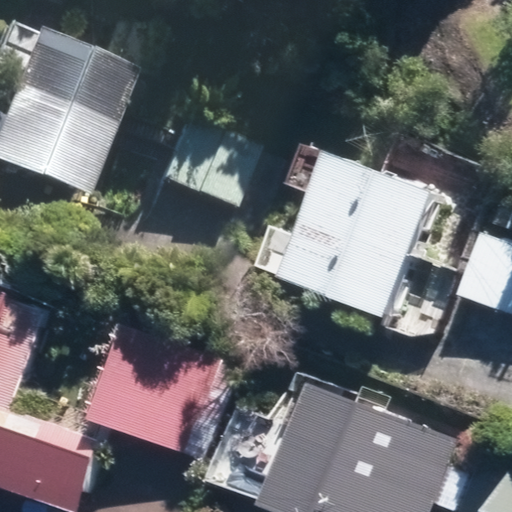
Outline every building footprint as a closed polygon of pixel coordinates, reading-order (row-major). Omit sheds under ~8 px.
[(46,32),(0,142),(0,148),(84,183),(133,68),(46,32)] [(233,203),(257,146),(208,126),(185,183),(233,203)] [(410,307),(453,197),(369,165),(326,275),(410,307)] [(511,244),(504,242),(482,295),(511,306),(511,244)] [(0,464),(90,498),(112,439),(0,396),(0,389),(33,302),(0,289),(0,464)] [(214,456),(244,373),(170,347),(141,430),(214,456)] [(439,511),(469,441),(338,386),(293,494),(336,511),(439,511)]
